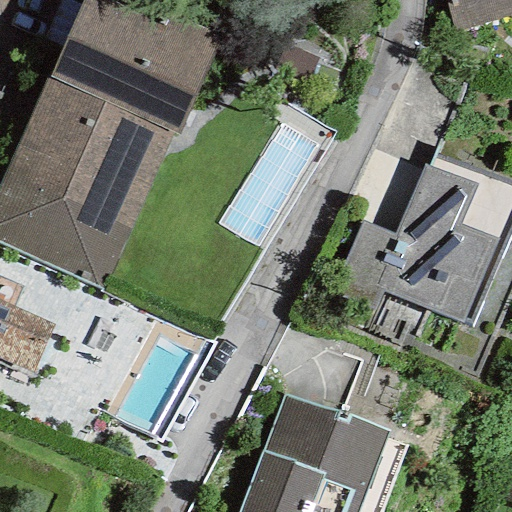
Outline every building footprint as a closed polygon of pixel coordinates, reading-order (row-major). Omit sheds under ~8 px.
[(119,0),(78,0),(0,175),(0,236),(104,283),(173,129),(178,131),(222,32),(159,4),(154,15),(119,0)] [(511,0),(446,0),(456,29),(511,12),(511,0)] [(430,165),(423,163),(395,233),(359,218),(330,290),(375,308),(383,286),(470,321),(511,217),(511,180),(436,150),(430,165)] [(0,351),(30,366),(52,318),(0,294),(0,351)] [(387,429),(283,390),(236,511),(379,511),(405,445),(384,437),(387,429)]
